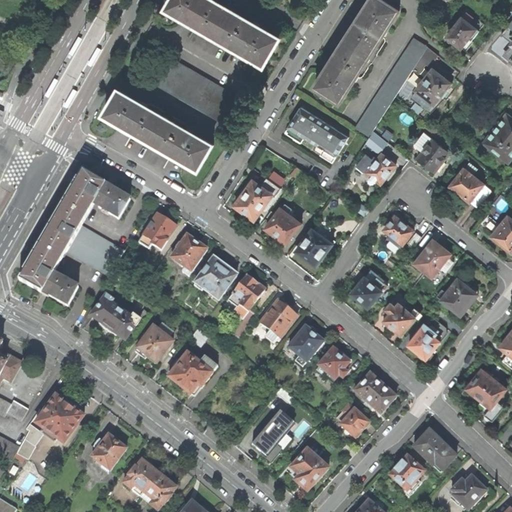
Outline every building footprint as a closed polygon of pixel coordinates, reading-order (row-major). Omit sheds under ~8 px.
[(191,20),(217,36),(232,10),(214,0),(173,0),(166,12),(178,18),(180,14),(191,20)] [(370,57),(399,11),(382,0),(371,0),(368,6),(370,8),(364,17),(348,42),(370,57)] [(370,8),(368,6),(333,60),(325,72),(323,76),(326,77),(335,63),(348,42),(364,17),(370,8)] [(263,68),(280,38),(232,10),(217,36),(247,53),(255,57),(253,62),(263,68)] [(481,23),(467,13),(447,37),(462,49),(463,48),(467,51),(470,48),(475,42),(473,40),(486,24),(482,22),(481,23)] [(511,23),(502,35),(511,42),(511,60),(511,23)] [(74,55),(76,56),(86,39),(82,37),(81,39),(73,52),(72,54),(74,55)] [(428,47),(414,38),(357,126),(371,136),(413,70),(417,64),(428,47)] [(341,103),(370,57),(348,42),(335,63),(326,77),(323,76),(316,87),(341,103)] [(102,48),(100,47),(90,64),(94,66),(95,64),(102,52),(104,49),(102,48)] [(439,56),(428,47),(417,64),(422,68),(426,64),(431,68),(439,56)] [(158,85),(226,125),(241,99),(173,60),(158,85)] [(422,68),(417,64),(413,70),(417,74),(422,68)] [(452,83),(434,70),(412,97),(423,105),(424,103),(431,108),(442,96),(443,97),(445,95),(448,92),(446,90),(452,83)] [(50,96),(52,97),(62,80),(58,78),(57,80),(50,92),(49,95),(50,96)] [(78,89),(77,88),(67,105),(70,107),(72,105),(79,92),(80,90),(78,89)] [(129,126),(154,140),(167,118),(159,113),(156,117),(145,110),(146,107),(140,103),(138,106),(126,99),(128,95),(120,90),(106,114),(106,117),(117,123),(119,120),(129,126)] [(294,119),(286,132),(302,142),(305,136),(324,148),(320,154),(333,162),(350,137),(302,107),(294,119)] [(483,142),(509,163),(511,159),(511,116),(507,113),(483,142)] [(190,161),(188,165),(197,171),(200,170),(214,145),(205,140),(203,144),(172,126),(174,122),(167,118),(154,140),(181,156),(190,161)] [(427,166),(435,172),(451,152),(425,132),(420,139),(422,141),(417,147),(423,152),(417,159),(427,166)] [(389,175),(397,166),(383,155),(376,163),(366,155),(356,167),(363,173),(365,171),(381,184),(389,175)] [(457,179),(456,179),(449,187),(457,193),(458,192),(466,198),(478,208),(492,190),(466,169),(457,179)] [(95,202),(105,185),(106,184),(83,171),(76,183),(64,205),(86,218),(95,202)] [(275,195),(280,188),(267,178),(261,186),(253,180),(236,206),(241,210),(247,214),(246,217),(252,220),(254,219),(255,220),(273,194),(275,195)] [(105,185),(95,202),(101,205),(99,208),(119,220),(131,200),(117,192),(105,185)] [(293,209),(286,204),(283,209),(282,208),(277,214),(273,220),(266,229),(275,236),(287,245),(300,228),(300,227),(302,224),(289,214),(293,209)] [(62,258),(66,252),(81,226),(86,218),(64,205),(52,225),(40,246),(62,258)] [(268,216),(273,220),(277,214),(272,211),(268,216)] [(149,229),(144,237),(153,244),(152,245),(161,251),(177,227),(167,220),(159,215),(153,223),(149,229)] [(511,217),(509,216),(502,224),(498,221),(491,229),(496,232),(492,236),(504,245),(504,247),(511,253),(511,217)] [(401,248),(414,231),(396,217),(391,224),(385,231),(392,237),(390,240),(401,248)] [(81,226),(66,252),(110,277),(125,252),(81,226)] [(333,244),(313,229),(297,251),(306,258),(317,266),(333,244)] [(414,248),(422,238),(417,233),(408,243),(414,248)] [(183,243),(181,245),(180,244),(176,249),(178,250),(172,259),(185,269),(182,273),(189,277),(207,250),(197,243),(196,242),(194,242),(193,238),(191,237),(188,236),(185,237),(183,239),(183,241),(183,243)] [(153,244),(144,237),(140,244),(149,250),(152,245),(153,244)] [(435,240),(420,258),(420,259),(427,265),(423,270),(433,277),(441,267),(446,271),(454,261),(449,257),(452,253),(443,246),(435,240)] [(43,292),(52,276),(62,258),(40,246),(27,267),(20,280),(42,293),(43,292)] [(224,266),(214,259),(195,284),(218,301),(237,275),(224,266)] [(416,264),(423,270),(427,265),(420,259),(416,264)] [(58,279),(52,276),(43,292),(58,300),(68,306),(79,287),(59,276),(58,279)] [(243,319),(250,311),(266,290),(257,283),(248,276),(225,305),(243,319)] [(370,309),(388,286),(378,278),(374,283),(367,277),(360,285),(357,289),(353,290),(351,294),(353,298),(356,297),(370,309)] [(443,290),(438,295),(442,299),(442,300),(462,316),(472,303),(479,294),(459,279),(447,293),(443,290)] [(125,342),(141,321),(134,316),(133,317),(113,303),(113,302),(114,301),(107,295),(92,316),(99,322),(99,324),(104,329),(107,331),(110,334),(117,337),(118,336),(125,342)] [(271,332),(278,338),(280,339),(298,316),(289,309),(280,301),(262,324),(271,332)] [(403,335),(421,313),(416,308),(411,313),(400,304),(397,307),(393,304),(388,310),(392,314),(384,323),(388,327),(393,331),(395,329),(403,335)] [(147,321),(151,315),(146,311),(141,317),(147,321)] [(258,316),(250,311),(243,319),(233,332),(241,338),(258,316)] [(158,364),(175,343),(168,338),(173,332),(164,325),(160,331),(154,327),(135,352),(142,357),(147,361),(149,357),(158,364)] [(428,357),(441,342),(436,338),(438,335),(437,334),(439,331),(433,326),(431,328),(426,325),(409,345),(416,351),(424,357),(428,357)] [(308,330),(306,328),(289,348),(300,357),(296,362),(303,368),(307,363),(308,364),(325,343),(318,337),(315,334),(315,332),(314,330),(313,328),(311,328),(308,330)] [(201,350),(209,339),(198,332),(191,342),(201,350)] [(275,342),(278,338),(271,332),(268,336),(275,342)] [(511,368),(511,332),(501,346),(509,353),(503,361),(511,368)] [(0,381),(2,377),(10,382),(21,363),(0,351),(0,345),(1,343),(0,341),(0,381)] [(341,356),(334,350),(319,367),(335,380),(340,376),(344,379),(348,374),(344,370),(352,361),(347,357),(343,354),(341,356)] [(204,386),(219,366),(207,357),(205,360),(198,355),(195,359),(189,354),(182,363),(179,361),(174,366),(177,368),(170,378),(176,383),(182,387),(182,388),(191,395),(200,383),(204,386)] [(492,421),(503,407),(496,402),(506,389),(483,370),(468,388),(479,397),(484,401),(480,405),(488,411),(485,416),(492,421)] [(387,408),(396,398),(371,374),(355,392),(381,415),(387,408)] [(0,397),(0,415),(3,417),(6,412),(21,420),(35,396),(19,388),(10,403),(0,397)] [(289,405),(294,399),(282,389),(277,394),(289,405)] [(42,427),(40,431),(42,433),(54,442),(57,439),(64,443),(83,416),(75,411),(77,407),(72,402),(67,399),(64,402),(55,396),(36,423),(42,427)] [(365,429),(370,424),(349,405),(343,412),(348,418),(342,425),(356,439),(360,434),(361,434),(363,432),(365,430),(365,429)] [(258,450),(262,453),(266,457),(276,445),(283,437),(281,436),(283,434),(284,435),(294,423),(280,411),(252,445),(258,450)] [(16,453),(28,459),(42,433),(40,431),(30,423),(25,429),(28,431),(19,448),(16,453)] [(443,445),(430,432),(415,449),(433,467),(435,464),(443,472),(456,458),(449,451),(450,449),(447,446),(445,444),(443,445)] [(103,441),(97,449),(91,457),(110,471),(127,449),(117,441),(109,434),(103,441)] [(0,437),(0,456),(11,462),(16,453),(19,448),(0,437)] [(94,447),(97,449),(103,441),(100,439),(94,447)] [(266,457),(262,453),(260,455),(271,464),(283,451),(276,445),(266,457)] [(314,446),(309,452),(317,459),(322,454),(314,446)] [(307,493),(328,470),(317,459),(309,452),(308,451),(291,468),(296,474),(293,477),(296,481),(295,482),(300,486),(307,493)] [(416,482),(425,473),(408,457),(403,463),(400,466),(397,466),(394,469),(394,473),(396,476),(393,479),(405,490),(408,489),(411,493),(419,484),(416,482)] [(136,468),(135,467),(127,476),(129,477),(123,484),(140,498),(159,474),(152,468),(153,466),(148,463),(145,460),(143,463),(142,462),(136,468)] [(168,482),(159,474),(140,498),(157,511),(158,511),(177,489),(176,488),(177,486),(174,483),(170,480),(168,482)] [(469,480),(466,478),(452,491),(455,495),(453,497),(468,511),(474,511),(490,495),(487,492),(488,490),(488,487),(485,485),(483,482),(480,482),(479,483),(472,476),(469,480)] [(0,511),(15,511),(16,511),(0,501),(0,511)] [(193,501),(186,509),(183,507),(178,511),(210,511),(208,509),(203,505),(201,508),(193,501)] [(380,511),(369,501),(358,511),(380,511)]
